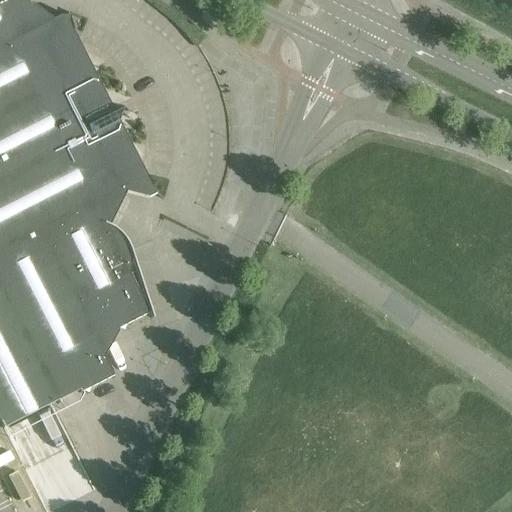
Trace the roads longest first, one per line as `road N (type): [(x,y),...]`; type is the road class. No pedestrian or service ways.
road 1 (unclassified): [(281,159),(113,511)]
road 2 (tertiary): [(338,47),(511,133)]
road 3 (tertiary): [(511,89),(356,7)]
road 4 (unclassified): [(281,159),(337,75),(338,47)]
road 5 (unclassified): [(338,47),(308,83),(281,159)]
